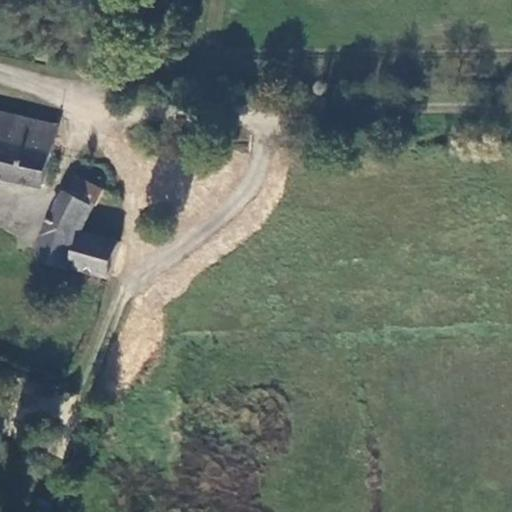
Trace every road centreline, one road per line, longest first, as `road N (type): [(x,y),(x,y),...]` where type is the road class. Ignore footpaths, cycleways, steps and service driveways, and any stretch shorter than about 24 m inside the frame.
road 1 (track): [(78,96),(109,79),(179,69),(511,70)]
road 2 (track): [(511,111),(113,109),(78,96)]
